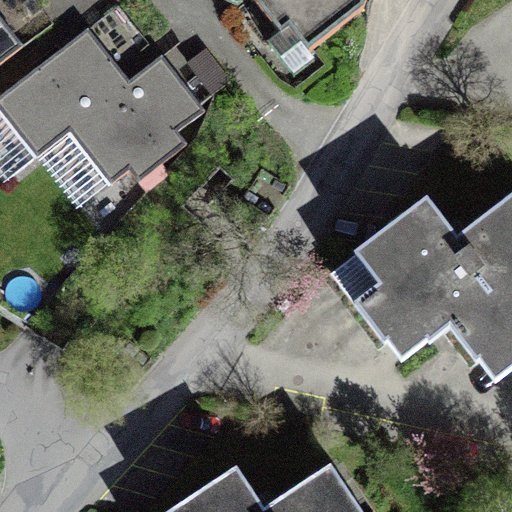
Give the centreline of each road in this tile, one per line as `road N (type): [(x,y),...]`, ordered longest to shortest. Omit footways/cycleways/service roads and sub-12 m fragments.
road 1 (residential): [(446,0),(87,473)]
road 2 (residential): [(87,473),(0,369)]
